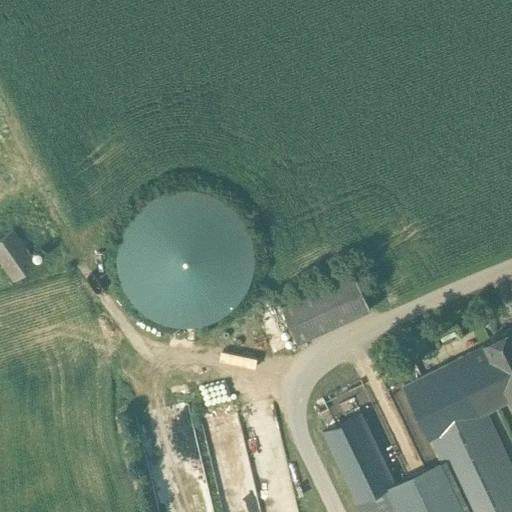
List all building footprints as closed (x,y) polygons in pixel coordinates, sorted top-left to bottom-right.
[(246,258),(226,201),(177,185),(125,203),(109,253),(130,309),(179,326),(230,308),(246,258)] [(12,227),(0,235),(0,257),(14,278),(36,262),(12,227)] [(353,272),(280,306),(296,342),(369,308),(353,272)] [(511,324),(511,325),(482,339),(484,342),(510,397),(511,399),(511,398),(511,324)] [(484,342),(401,382),(425,437),(488,407),(510,397),(484,342)] [(298,511),(273,404),(237,412),(260,511),(298,511)] [(511,458),(488,407),(427,436),(437,458),(440,457),(466,511),(501,511),(511,507),(511,458)] [(392,480),(359,410),(323,427),(356,498),(386,484),(385,483),(392,480)] [(260,511),(237,412),(201,421),(222,511),(260,511)] [(392,480),(385,483),(386,484),(398,511),(466,511),(440,457),(437,458),(392,480)] [(398,511),(386,484),(356,498),(363,511),(398,511)]
